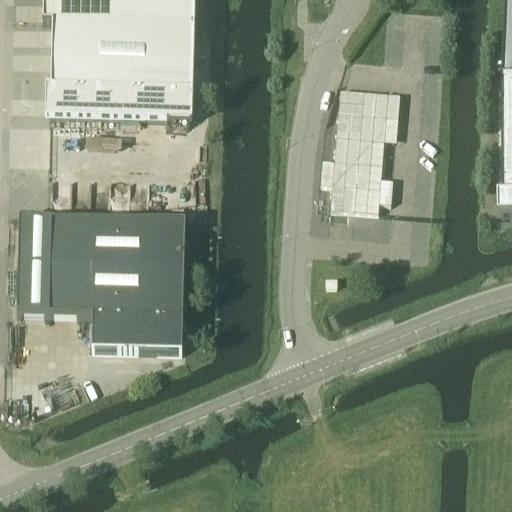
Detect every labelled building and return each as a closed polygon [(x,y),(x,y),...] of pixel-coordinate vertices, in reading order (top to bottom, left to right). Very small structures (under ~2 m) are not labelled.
[(42,0),(42,30),(52,30),(50,94),(45,94),(44,125),(49,125),(191,129),(194,0),(42,0)] [(501,204),(495,204),(495,225),(498,225),(511,224),(511,0),(503,0),(504,87),(500,87),(501,204)] [(322,168),(320,192),(332,193),(330,216),(378,220),(381,188),(384,149),(386,125),(398,126),(400,102),(388,101),(339,97),(333,169),(322,168)] [(181,361),(185,229),(19,225),(16,323),(92,325),(91,358),(181,361)] [(326,286),(326,296),(338,296),(338,286),(326,286)]
